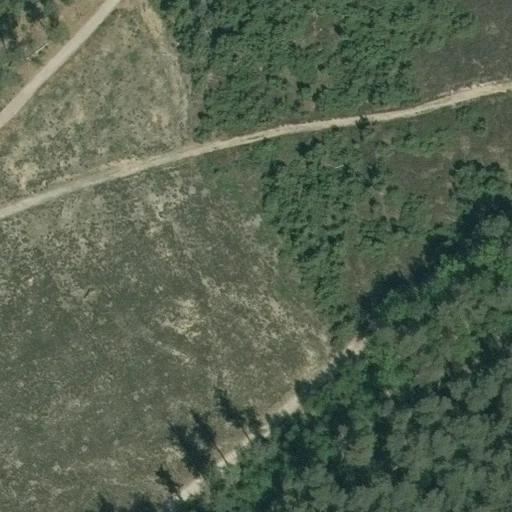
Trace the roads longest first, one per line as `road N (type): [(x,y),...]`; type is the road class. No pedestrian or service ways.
road 1 (track): [(0,213),(107,174),(287,128),(511,87)]
road 2 (track): [(167,511),(511,219)]
